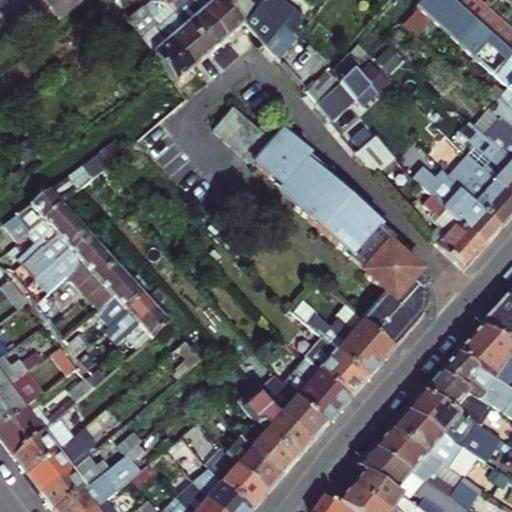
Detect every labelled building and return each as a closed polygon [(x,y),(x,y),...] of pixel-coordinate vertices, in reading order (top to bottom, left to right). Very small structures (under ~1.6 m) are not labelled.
[(43,0),(50,9),(63,0),(43,0)] [(77,0),(63,0),(50,9),(59,21),(81,5),(77,0)] [(192,0),(178,0),(165,0),(170,6),(211,58),(229,42),(192,0)] [(192,0),(229,42),(245,27),(222,0),(192,0)] [(222,0),(245,27),(256,13),(258,11),(243,0),(222,0)] [(448,0),(424,0),(416,10),(509,94),(511,96),(511,57),(505,51),(476,25),(448,0)] [(194,72),(211,58),(170,6),(160,15),(152,5),(146,9),(194,72)] [(151,37),(143,43),(168,78),(176,88),(194,72),(146,9),(138,16),(151,37)] [(256,13),(245,27),(279,66),(296,43),(281,31),(276,36),(256,13)] [(486,14),(476,25),(505,51),(511,43),(511,32),(501,23),(499,26),(486,14)] [(424,78),(429,82),(441,70),(436,65),(424,78)] [(429,82),(442,95),(454,82),(441,70),(429,82)] [(317,110),(330,125),(353,104),(361,112),(375,98),(354,73),(338,88),(317,110)] [(326,74),(306,97),(317,110),(338,88),(326,74)] [(502,123),(511,132),(511,96),(509,94),(491,113),(502,123)] [(284,193),(312,162),(282,136),(277,133),(271,130),(266,129),(261,128),(259,130),(237,111),(215,136),(255,170),(256,168),(284,193)] [(475,131),(486,141),(502,123),(491,113),(475,131)] [(486,141),(511,164),(511,132),(502,123),(486,141)] [(511,164),(486,141),(475,131),(471,127),(463,136),(482,155),(491,163),(482,172),(511,199),(511,164)] [(395,162),(372,135),(354,151),(377,177),(395,162)] [(108,155),(12,225),(25,241),(32,235),(63,210),(63,209),(81,194),(99,179),(117,164),(108,155)] [(491,163),(482,155),(473,164),(482,172),(491,163)] [(461,195),(501,231),(511,218),(511,199),(482,172),(473,164),(467,158),(455,168),(459,172),(448,182),(461,195)] [(312,162),(284,193),(300,207),(321,182),(327,175),(312,162)] [(457,225),(484,250),(501,231),(461,195),(453,204),(422,171),(414,180),(419,186),(431,198),(445,213),(457,225)] [(295,212),(352,262),(378,233),(321,182),(300,207),(295,212)] [(445,213),(431,198),(423,205),(436,221),(445,213)] [(20,260),(24,267),(76,223),(63,209),(63,210),(32,235),(39,244),(20,260)] [(15,275),(25,288),(87,236),(76,223),(24,267),(15,275)] [(484,250),(457,225),(436,249),(464,273),(484,250)] [(349,266),(365,279),(389,251),(394,245),(378,233),(352,262),(349,266)] [(87,236),(25,288),(40,306),(49,297),(86,266),(102,252),(87,236)] [(389,251),(365,279),(385,298),(362,325),(364,326),(395,353),(426,318),(427,309),(429,302),(427,295),(426,290),(410,308),(401,301),(417,282),(421,278),(389,251)] [(86,266),(102,284),(119,270),(102,252),(86,266)] [(119,270),(102,284),(115,300),(133,285),(119,270)] [(426,290),(417,282),(401,301),(410,308),(426,290)] [(11,285),(2,291),(18,313),(27,306),(11,285)] [(133,285),(115,300),(128,314),(145,299),(133,285)] [(64,317),(49,297),(40,306),(55,325),(64,317)] [(145,299),(128,314),(140,329),(158,313),(145,299)] [(482,331),(511,350),(511,305),(508,302),(482,331)] [(44,328),(27,306),(18,313),(34,335),(44,328)] [(158,313),(140,329),(153,343),(171,328),(158,313)] [(395,353),(364,326),(358,334),(342,320),(334,330),(319,317),(306,329),(323,343),(325,345),(336,355),(369,383),(395,353)] [(511,350),(482,331),(457,360),(497,385),(511,360),(511,350)] [(80,338),(71,345),(79,355),(88,348),(80,338)] [(188,345),(179,352),(189,363),(186,365),(192,372),(203,363),(188,345)] [(308,366),(318,375),(351,403),(369,383),(336,355),(325,345),(307,365),(308,366)] [(0,360),(0,396),(17,383),(21,381),(3,358),(0,360)] [(497,385),(457,360),(441,378),(481,403),(497,385)] [(291,390),(328,430),(351,403),(318,375),(308,366),(307,365),(288,387),(291,390)] [(100,374),(87,384),(94,393),(107,382),(100,374)] [(481,403),(441,378),(424,398),(462,421),(472,410),(485,419),(492,410),(481,403)] [(17,383),(0,396),(0,430),(34,405),(17,383)] [(70,398),(77,407),(94,393),(87,384),(70,398)] [(275,408),(284,417),(312,448),(328,430),(291,390),(275,408)] [(474,429),(462,421),(424,398),(409,416),(459,447),(474,429)] [(0,430),(0,440),(14,459),(49,430),(51,428),(34,405),(0,430)] [(260,425),(269,434),(297,465),(312,448),(284,417),(275,408),(260,425)] [(459,447),(409,416),(392,435),(442,467),(459,447)] [(260,425),(246,441),(283,481),(297,465),(269,434),(260,425)] [(14,459),(29,479),(67,447),(63,443),(56,448),(46,436),(50,432),(49,430),(14,459)] [(29,479),(43,498),(86,461),(92,457),(82,444),(90,438),(85,432),(67,447),(29,479)] [(140,445),(143,442),(136,434),(119,448),(126,456),(140,445)] [(430,481),(442,467),(392,435),(375,455),(465,511),(464,511),(479,511),(470,506),(481,491),(463,480),(451,494),(430,481)] [(230,458),(240,470),(269,497),(283,481),(246,441),(230,458)] [(140,445),(126,456),(132,463),(145,451),(140,445)] [(211,472),(224,487),(250,511),(255,511),(269,497),(240,470),(230,458),(227,455),(210,470),(211,472)] [(464,511),(465,511),(375,455),(358,473),(367,479),(406,503),(411,497),(435,511),(464,511)] [(43,498),(53,511),(58,511),(90,486),(108,471),(101,464),(93,470),(86,461),(43,498)] [(195,487),(209,504),(217,511),(250,511),(224,487),(211,472),(195,487)] [(419,511),(406,503),(367,479),(354,494),(384,511),(419,511)] [(58,511),(95,511),(97,511),(104,505),(90,486),(58,511)] [(179,505),(185,511),(217,511),(209,504),(195,487),(178,504),(179,505)] [(384,511),(354,494),(342,509),(346,511),(384,511)] [(346,511),(342,509),(327,500),(316,511),(346,511)] [(156,511),(150,503),(142,509),(143,511),(156,511)]
